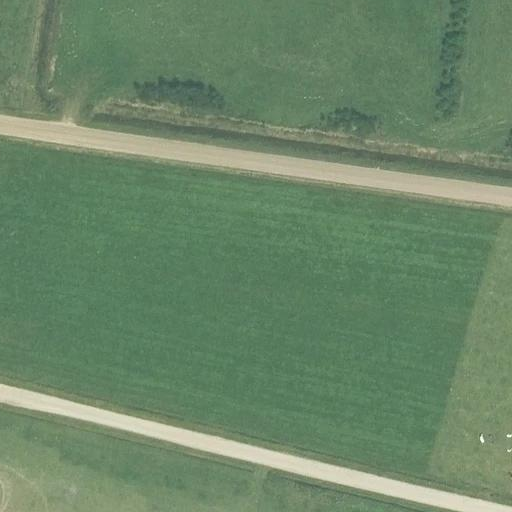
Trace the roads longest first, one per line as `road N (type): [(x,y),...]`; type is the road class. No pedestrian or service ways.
road 1 (track): [(511,510),(0,391)]
road 2 (track): [(511,197),(0,124)]
